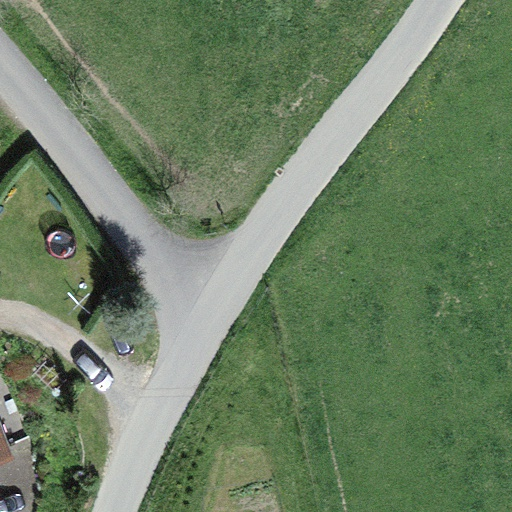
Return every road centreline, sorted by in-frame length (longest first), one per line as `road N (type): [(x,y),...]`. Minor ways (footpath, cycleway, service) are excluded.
road 1 (unclassified): [(218,306),(439,0)]
road 2 (unclassified): [(218,306),(139,227),(0,62)]
road 3 (unclassified): [(115,511),(142,443),(218,306)]
